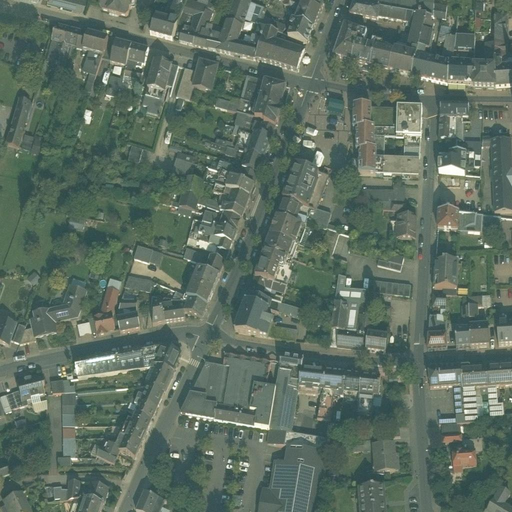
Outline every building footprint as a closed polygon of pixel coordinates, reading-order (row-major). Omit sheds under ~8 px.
[(119,16),(126,18),(128,17),(130,11),(131,11),(132,10),(134,2),(133,1),(132,1),(132,0),(101,0),(101,2),(102,4),(103,4),(101,10),(103,12),(109,14),(109,15),(110,16),(118,18),(119,17),(119,16)] [(181,20),(183,13),(186,7),(187,2),(181,0),(177,0),(175,6),(173,12),(171,16),(176,18),(181,20)] [(198,0),(197,5),(207,8),(209,3),(200,0),(198,0)] [(235,0),(227,23),(243,29),(245,22),(250,7),(251,5),(240,0),(235,0)] [(303,5),(295,2),(289,0),(286,0),(285,5),(284,7),(300,13),(303,5)] [(307,2),(305,6),(321,13),(326,0),(303,0),(304,0),(307,2)] [(355,0),(354,5),(380,10),(387,11),(389,0),(355,0)] [(389,0),(387,11),(403,14),(416,16),(426,18),(432,19),(434,20),(434,6),(433,0),(389,0)] [(186,7),(205,13),(207,8),(197,5),(187,2),(186,7)] [(297,20),(295,24),(314,32),(321,13),(305,6),(303,5),(300,13),(297,20)] [(378,19),(380,10),(354,5),(350,16),(378,22),(378,19)] [(447,8),(434,6),(434,20),(442,21),(446,22),(447,8)] [(189,15),(197,18),(202,19),(205,13),(186,7),(183,13),(189,15)] [(262,11),(250,7),(245,22),(255,26),(256,26),(262,11)] [(382,20),(401,23),(403,14),(387,11),(380,10),(378,19),(382,20)] [(176,33),(182,35),(184,28),(185,28),(189,15),(183,13),(181,20),(179,24),(176,33)] [(212,15),(205,13),(202,19),(197,31),(211,35),(213,32),(207,30),(212,15)] [(416,16),(403,14),(401,23),(413,26),(416,16)] [(426,18),(416,16),(413,26),(408,48),(409,51),(408,56),(417,58),(423,33),(426,18)] [(150,36),(172,42),(176,33),(179,24),(174,23),(156,18),(150,36)] [(197,31),(202,19),(197,18),(194,30),(197,31)] [(432,19),(426,18),(423,33),(432,35),(434,26),(431,26),(432,19)] [(261,19),(257,26),(266,30),(278,36),(277,38),(279,39),(280,36),(281,37),(285,30),(261,19)] [(494,40),(494,46),(494,71),(502,70),(502,62),(505,62),(505,61),(506,20),(495,19),(494,40)] [(227,23),(222,38),(217,54),(233,57),(237,45),(243,29),(227,23)] [(307,48),(314,32),(295,24),(294,24),(292,29),(288,40),(307,48)] [(263,40),(266,30),(257,26),(256,26),(255,26),(250,39),(252,39),(257,40),(257,41),(262,42),(263,40)] [(57,27),(53,44),(60,45),(64,46),(69,30),(57,27)] [(179,44),(193,48),(197,31),(194,30),(185,28),(184,28),(182,35),(179,44)] [(451,37),(451,29),(442,28),(441,36),(451,37)] [(342,62),(352,66),(359,34),(345,29),(335,60),(336,60),(336,61),(342,63),(342,62)] [(69,30),(64,46),(67,47),(75,50),(80,33),(69,30)] [(266,30),(263,40),(275,44),(277,38),(278,36),(266,30)] [(211,35),(197,31),(193,48),(217,54),(222,38),(211,35)] [(75,51),(83,53),(88,35),(81,33),(80,33),(75,50),(75,51)] [(417,59),(424,61),(426,52),(430,53),(434,36),(432,35),(423,33),(417,58),(417,59)] [(352,66),(371,70),(376,45),(373,44),(372,50),(364,49),(367,36),(359,34),(352,66)] [(83,53),(89,54),(103,58),(108,41),(88,35),(83,53)] [(456,38),(456,40),(455,50),(454,55),(468,56),(472,56),(472,39),(456,38)] [(254,48),(244,46),(240,59),(255,62),(262,42),(257,41),(257,40),(252,39),(251,45),(254,46),(254,48)] [(451,65),(454,55),(455,50),(456,40),(448,39),(445,59),(448,60),(447,66),(451,66),(451,65)] [(278,45),(275,44),(263,40),(262,42),(255,62),(268,65),(297,73),(305,54),(278,45)] [(50,53),(56,54),(58,47),(60,48),(60,45),(53,44),(50,53)] [(110,66),(126,70),(128,63),(132,48),(116,44),(110,66)] [(64,46),(60,45),(60,48),(58,47),(56,54),(55,58),(61,59),(64,46)] [(244,46),(237,45),(233,57),(240,59),(244,46)] [(371,70),(389,74),(394,52),(395,49),(376,45),(371,70)] [(132,48),(128,63),(142,67),(145,67),(149,51),(132,47),(132,48)] [(389,74),(412,79),(417,59),(417,58),(408,56),(394,52),(389,74)] [(58,67),(61,59),(55,58),(56,54),(50,53),(47,64),(58,67)] [(96,79),(103,58),(89,54),(83,75),(90,77),(96,79)] [(451,65),(457,65),(457,63),(468,58),(468,56),(454,55),(451,65)] [(412,79),(428,83),(432,62),(424,61),(417,59),(412,79)] [(502,62),(502,70),(511,69),(511,60),(505,61),(505,62),(502,62)] [(431,84),(436,63),(432,62),(428,83),(431,84)] [(141,70),(142,67),(128,63),(126,70),(124,78),(141,82),(143,74),(135,72),(136,68),(141,70)] [(147,115),(158,118),(167,88),(172,68),(155,63),(143,108),(148,110),(147,115)] [(449,75),(451,66),(447,66),(436,63),(431,84),(448,87),(449,75)] [(200,64),(198,74),(216,79),(218,69),(200,64)] [(466,89),(468,66),(457,65),(451,65),(451,66),(449,75),(448,87),(466,88),(466,89)] [(167,88),(172,90),(178,69),(172,67),(172,68),(167,88)] [(511,69),(502,70),(494,71),(496,92),(511,90),(511,69)] [(473,91),(496,92),(494,71),(486,70),(474,70),(473,89),(473,91)] [(177,100),(179,101),(184,102),(190,104),(193,91),(197,75),(185,72),(177,100)] [(211,96),(216,79),(198,74),(197,75),(193,91),(211,96)] [(84,94),(90,96),(96,79),(90,77),(84,94)] [(106,98),(118,101),(122,86),(122,84),(123,82),(111,79),(106,98)] [(241,103),(258,108),(265,84),(247,79),(241,103)] [(287,90),(265,84),(258,108),(282,115),(282,113),(281,113),(285,100),(284,100),(286,92),(287,90)] [(128,88),(125,87),(122,86),(118,101),(124,103),(128,88)] [(91,101),(97,103),(101,90),(95,88),(91,101)] [(227,113),(237,116),(241,103),(230,100),(229,105),(227,113)] [(17,109),(28,113),(30,104),(19,101),(16,109),(17,109)] [(184,102),(179,101),(176,112),(181,113),(184,102)] [(229,105),(218,102),(215,110),(227,113),(229,105)] [(247,118),(255,120),(258,108),(241,103),(237,116),(239,116),(247,118)] [(461,121),(468,121),(469,107),(441,107),(440,121),(457,121),(461,121)] [(282,115),(258,108),(255,120),(257,121),(264,124),(263,126),(275,130),(278,122),(279,122),(282,115)] [(6,147),(17,150),(28,113),(17,109),(9,135),(10,135),(6,147)] [(359,178),(384,178),(384,161),(376,161),(377,154),(374,154),(375,132),(371,132),(372,111),(367,111),(354,110),(354,133),(357,133),(359,133),(358,137),(357,137),(356,155),(360,155),(361,155),(361,159),(360,159),(359,178)] [(376,161),(384,161),(385,140),(397,141),(398,112),(372,111),(371,132),(375,132),(374,154),(377,154),(376,161)] [(404,142),(405,142),(405,141),(420,142),(421,142),(422,112),(398,112),(397,141),(404,141),(404,142)] [(239,116),(236,129),(244,131),(247,118),(239,116)] [(255,135),(272,141),(275,132),(275,130),(263,126),(264,124),(257,121),(253,135),(255,135)] [(450,142),(457,142),(457,121),(440,121),(439,141),(450,142)] [(244,131),(236,129),(233,137),(240,140),(241,136),(242,136),(244,131)] [(255,135),(252,142),(250,149),(247,157),(264,162),(272,141),(255,135)] [(21,151),(40,156),(44,140),(25,136),(21,151)] [(241,146),(244,147),(250,149),(252,142),(243,139),(244,137),(242,136),(241,136),(240,140),(237,147),(240,148),(241,146)] [(483,140),(483,150),(492,150),(492,143),(497,143),(497,139),(483,140)] [(492,150),(495,216),(511,215),(511,178),(510,143),(505,143),(505,139),(497,139),(497,143),(492,143),(492,150)] [(404,162),(419,163),(420,142),(405,141),(405,142),(404,162)] [(439,155),(449,155),(450,151),(450,142),(439,141),(439,155)] [(465,147),(460,147),(460,156),(466,156),(474,156),(481,156),(481,145),(465,145),(465,147)] [(247,157),(250,149),(244,147),(241,156),(247,157)] [(143,152),(132,149),(128,163),(139,166),(143,152)] [(225,157),(237,161),(239,155),(227,151),(225,157)] [(237,161),(245,164),(247,157),(241,156),(239,155),(237,161)] [(466,171),(466,156),(460,156),(457,156),(449,155),(449,163),(439,163),(438,176),(466,178),(466,171)] [(178,156),(176,162),(192,166),(193,160),(178,156)] [(466,156),(466,171),(474,172),(474,156),(466,156)] [(264,162),(247,157),(245,164),(242,170),(259,176),(264,162)] [(396,162),(384,161),(384,178),(418,180),(419,163),(404,162),(396,162)] [(192,166),(176,162),(172,176),(188,180),(192,166)] [(224,175),(241,181),(242,176),(231,172),(232,170),(224,167),(221,175),(224,175)] [(292,178),(283,202),(302,208),(309,211),(316,213),(317,212),(329,179),(296,168),(292,178)] [(244,172),(242,176),(241,181),(240,184),(254,189),(258,178),(244,172)] [(233,194),(250,200),(251,196),(254,189),(240,184),(224,175),(221,175),(216,189),(233,194)] [(188,180),(183,196),(199,200),(203,185),(188,180)] [(394,188),(393,193),(393,205),(405,206),(405,189),(394,188)] [(214,195),(230,200),(233,194),(216,189),(214,195)] [(391,205),(393,205),(393,193),(357,192),(356,199),(356,203),(382,205),(391,205)] [(250,200),(233,194),(230,200),(227,208),(227,209),(244,215),(250,200)] [(197,207),(199,200),(183,196),(179,210),(195,215),(197,207)] [(208,210),(220,214),(220,212),(221,213),(223,207),(224,207),(199,200),(197,207),(207,210),(208,210)] [(296,226),(302,208),(283,202),(277,219),(277,220),(296,226)] [(382,213),(391,213),(391,205),(382,205),(382,213)] [(405,206),(393,205),(391,205),(391,213),(405,214),(405,206)] [(225,216),(242,222),(244,215),(227,209),(227,208),(223,207),(221,213),(220,212),(220,214),(221,214),(222,215),(225,216)] [(296,226),(306,229),(307,225),(308,218),(309,211),(302,208),(296,226)] [(308,218),(307,225),(323,230),(328,216),(317,212),(316,213),(309,211),(308,218)] [(458,233),(458,230),(459,216),(439,214),(439,215),(438,232),(457,233),(458,233)] [(203,225),(214,228),(216,219),(217,218),(205,215),(205,217),(203,224),(203,225)] [(220,220),(216,219),(214,228),(218,229),(219,228),(220,229),(225,216),(222,215),(220,220)] [(242,222),(225,216),(220,229),(237,234),(242,222)] [(483,218),(459,216),(458,230),(466,231),(467,230),(470,229),(474,229),(474,230),(482,230),(482,231),(483,218)] [(482,231),(500,232),(501,220),(483,218),(482,231)] [(397,241),(415,242),(416,220),(398,219),(397,241)] [(270,238),(296,247),(303,228),(296,226),(277,220),(270,238)] [(84,231),(85,224),(70,223),(70,230),(84,231)] [(211,239),(214,240),(218,229),(214,228),(203,225),(199,236),(211,239)] [(214,240),(232,245),(237,234),(220,229),(219,228),(218,229),(214,240)] [(305,229),(303,228),(296,247),(298,248),(305,229)] [(315,254),(328,259),(336,234),(324,230),(315,254)] [(189,240),(209,246),(211,239),(199,236),(191,234),(190,238),(189,240)] [(293,262),(298,248),(296,247),(270,238),(265,252),(289,260),(293,262)] [(214,240),(211,239),(209,246),(217,249),(216,251),(229,255),(232,245),(214,240)] [(134,262),(150,267),(153,254),(138,250),(134,262)] [(215,256),(227,260),(229,255),(216,251),(215,256)] [(197,266),(208,269),(211,260),(187,252),(184,262),(189,263),(197,266)] [(287,289),(291,274),(285,272),(289,260),(265,252),(256,278),(287,289)] [(389,264),(402,268),(404,260),(391,257),(389,264)] [(208,269),(206,274),(219,279),(225,265),(211,260),(208,269)] [(377,268),(401,274),(402,268),(379,262),(377,268)] [(442,292),(457,292),(458,264),(443,264),(443,265),(436,264),(435,291),(442,292)] [(189,285),(192,286),(198,271),(206,274),(208,269),(197,266),(189,285)] [(207,309),(213,294),(201,289),(206,274),(198,271),(192,286),(187,300),(190,301),(207,309)] [(35,274),(28,280),(34,287),(41,280),(35,274)] [(206,274),(201,289),(213,294),(219,279),(206,274)] [(272,304),(274,304),(275,298),(264,294),(265,290),(271,292),(271,291),(284,296),(287,289),(256,278),(255,279),(249,296),(272,304)] [(336,305),(342,307),(345,292),(346,281),(339,278),(339,279),(335,305),(336,305)] [(126,291),(151,296),(152,285),(129,280),(126,291)] [(109,291),(121,291),(122,282),(110,282),(109,291)] [(370,295),(409,300),(411,288),(369,283),(368,295),(370,295)] [(63,311),(52,313),(54,326),(70,323),(70,321),(75,320),(78,321),(87,295),(71,289),(63,311)] [(109,292),(100,321),(112,318),(119,295),(109,292)] [(370,295),(345,292),(342,307),(347,308),(344,334),(365,336),(368,313),(368,307),(370,295)] [(249,296),(246,304),(269,312),(272,304),(249,296)] [(433,309),(446,309),(446,298),(442,298),(434,297),(433,309)] [(469,309),(469,329),(473,329),(477,321),(478,321),(478,308),(492,308),(491,299),(469,300),(469,309)] [(207,309),(190,301),(188,305),(187,307),(184,314),(198,320),(202,322),(207,309)] [(119,313),(137,313),(137,302),(122,302),(119,313)] [(163,308),(164,313),(179,310),(180,305),(180,304),(173,303),(164,302),(163,308)] [(269,313),(269,312),(246,304),(235,334),(268,340),(273,326),(273,324),(266,322),(269,313)] [(279,315),(299,321),(302,313),(280,306),(274,304),(272,304),(269,312),(269,313),(279,316),(279,315)] [(184,314),(187,307),(180,305),(179,310),(183,310),(184,314)] [(338,333),(344,334),(347,308),(342,307),(336,305),(332,332),(338,333)] [(153,328),(165,325),(164,313),(163,308),(157,307),(155,306),(155,312),(156,313),(156,318),(154,317),(153,328)] [(368,307),(368,313),(373,313),(373,317),(379,317),(380,309),(368,307)] [(379,317),(390,319),(391,310),(380,309),(379,317)] [(179,310),(164,313),(165,325),(185,322),(184,314),(183,310),(179,310)] [(57,336),(54,326),(52,313),(51,313),(35,317),(36,322),(31,324),(33,331),(35,341),(36,340),(57,336)] [(370,336),(373,317),(373,313),(368,313),(365,336),(368,336),(370,336)] [(115,333),(112,318),(100,321),(95,322),(98,336),(98,338),(107,336),(106,334),(115,333)] [(118,322),(121,336),(140,332),(137,318),(125,320),(118,322)] [(429,337),(436,337),(437,324),(437,319),(430,319),(429,337)] [(0,345),(9,349),(16,328),(0,322),(0,345)] [(98,336),(95,322),(89,323),(90,325),(92,337),(98,336)] [(77,328),(80,340),(92,337),(90,325),(77,328)] [(511,325),(507,326),(500,326),(497,327),(498,348),(511,347),(511,325)] [(268,340),(296,345),(298,333),(275,330),(275,326),(273,326),(268,340)] [(20,347),(20,346),(25,333),(26,330),(19,327),(13,344),(20,347)] [(470,331),(470,350),(489,349),(488,327),(473,329),(469,329),(470,331)] [(33,331),(25,333),(20,346),(20,347),(36,344),(36,340),(35,341),(33,331)] [(470,331),(464,332),(456,332),(456,351),(470,350),(470,331)] [(330,349),(337,349),(338,333),(332,332),(330,349)] [(337,349),(363,352),(365,336),(344,334),(338,333),(337,349)] [(366,353),(386,355),(388,339),(370,336),(368,336),(366,353)] [(446,336),(441,336),(436,337),(429,337),(428,353),(446,352),(446,336)] [(145,372),(151,371),(153,367),(174,375),(182,357),(174,354),(163,348),(142,352),(145,372)] [(78,381),(145,372),(142,352),(75,365),(78,381)] [(226,357),(224,369),(230,370),(224,410),(257,416),(255,430),(269,432),(276,396),(266,395),(267,391),(271,365),(226,357)] [(270,432),(291,436),(292,436),(298,396),(302,372),(304,362),(282,358),(280,370),(276,392),(276,396),(269,432),(270,432)] [(203,407),(224,410),(230,370),(224,369),(206,366),(193,393),(208,397),(203,407)] [(164,396),(174,375),(153,367),(151,371),(156,374),(149,389),(164,396)] [(487,390),(488,390),(486,371),(473,372),(470,373),(470,369),(461,370),(462,388),(463,392),(475,391),(487,390)] [(511,369),(486,371),(488,390),(496,389),(511,387),(511,369)] [(452,389),(454,389),(462,388),(461,370),(429,372),(430,391),(452,389)] [(298,396),(306,397),(307,385),(310,373),(302,372),(298,396)] [(321,398),(323,398),(325,374),(310,373),(307,385),(306,397),(321,399),(321,398)] [(333,400),(343,401),(346,376),(325,374),(323,398),(323,399),(333,400)] [(343,401),(359,403),(362,378),(346,376),(343,401)] [(380,380),(362,378),(359,403),(357,416),(372,418),(374,400),(378,400),(383,400),(382,396),(379,396),(380,389),(381,388),(380,382),(380,380)] [(32,401),(33,407),(41,405),(41,404),(39,398),(45,396),(43,388),(45,387),(44,384),(42,382),(39,383),(39,380),(37,379),(18,384),(17,386),(19,393),(21,404),(32,401)] [(70,382),(63,383),(66,396),(75,395),(75,388),(70,388),(70,382)] [(53,397),(62,396),(66,396),(63,383),(51,385),(53,397)] [(463,392),(462,388),(454,389),(454,391),(457,418),(465,418),(463,392)] [(139,398),(137,403),(157,412),(164,396),(149,389),(144,400),(139,398)] [(489,408),(489,407),(497,407),(497,406),(496,389),(488,390),(487,390),(489,408)] [(477,417),(475,391),(463,392),(465,418),(477,417)] [(19,393),(12,395),(17,411),(19,410),(23,409),(21,404),(19,393)] [(209,422),(255,430),(257,416),(224,410),(203,407),(208,397),(193,393),(182,417),(209,422)] [(10,412),(17,411),(12,395),(5,398),(10,412)] [(75,395),(66,396),(62,396),(63,408),(76,408),(75,395)] [(11,414),(10,412),(5,398),(0,399),(0,400),(5,416),(11,414)] [(317,422),(330,424),(333,400),(323,399),(323,398),(321,398),(321,399),(317,422)] [(140,409),(136,417),(152,424),(157,412),(137,403),(133,401),(131,405),(140,409)] [(41,405),(33,407),(35,415),(47,412),(47,403),(41,404),(41,405)] [(503,406),(497,406),(497,407),(489,407),(490,419),(504,418),(503,406)] [(76,417),(76,408),(63,408),(63,417),(76,417)] [(78,417),(76,417),(63,417),(63,429),(77,429),(78,417)] [(128,422),(126,426),(147,436),(152,424),(136,417),(133,424),(128,422)] [(457,421),(457,427),(460,427),(511,423),(511,417),(504,418),(490,419),(477,420),(477,417),(465,418),(457,418),(457,421)] [(26,421),(14,424),(17,431),(27,428),(26,421)] [(126,438),(125,440),(141,448),(147,436),(126,426),(125,426),(121,436),(126,438)] [(331,442),(330,446),(338,445),(340,427),(328,426),(326,442),(331,442)] [(441,428),(442,439),(461,437),(460,427),(457,427),(441,428)] [(63,430),(63,441),(75,441),(75,430),(63,430)] [(267,446),(289,450),(289,449),(291,436),(270,432),(269,432),(269,435),(267,446)] [(113,444),(115,445),(118,446),(118,445),(122,447),(125,440),(117,436),(114,441),(113,444)] [(291,436),(289,449),(307,452),(329,455),(330,446),(331,442),(326,442),(292,436),(291,436)] [(462,437),(461,437),(442,439),(441,439),(442,446),(461,444),(462,444),(462,442),(462,437)] [(141,448),(125,440),(122,447),(118,445),(118,446),(115,445),(114,447),(107,444),(104,451),(101,450),(97,459),(115,467),(120,455),(135,461),(141,448)] [(75,454),(75,441),(63,441),(63,454),(75,454)] [(461,444),(461,454),(463,454),(475,454),(481,453),(480,443),(481,443),(480,441),(462,442),(462,444),(461,444)] [(360,451),(364,450),(363,443),(352,444),(353,454),(360,453),(360,451)] [(374,449),(376,476),(398,474),(396,446),(374,448),(374,449)] [(91,457),(97,459),(101,450),(95,447),(91,457)] [(289,450),(286,466),(304,470),(307,452),(289,449),(289,450)] [(276,465),(271,494),(267,511),(319,511),(329,455),(307,452),(304,470),(286,466),(276,465)] [(476,470),(475,454),(463,454),(461,454),(456,454),(456,455),(453,455),(454,464),(452,464),(453,468),(454,468),(454,476),(463,476),(465,470),(476,470)] [(0,467),(0,478),(10,475),(6,465),(0,467)] [(69,492),(68,503),(74,502),(77,502),(79,491),(80,484),(70,484),(69,492)] [(79,491),(77,502),(86,500),(104,507),(110,491),(90,485),(88,493),(79,491)] [(362,511),(386,511),(384,489),(361,491),(360,491),(360,492),(361,492),(361,499),(360,499),(361,511),(362,511)] [(62,504),(68,503),(69,492),(62,492),(62,490),(54,490),(54,491),(54,498),(55,502),(60,502),(62,501),(62,504)] [(502,492),(495,502),(504,507),(510,496),(502,492)] [(259,511),(267,511),(271,494),(263,493),(259,511)] [(6,507),(8,511),(28,511),(20,495),(4,503),(6,508),(6,507)] [(163,511),(165,507),(166,508),(167,506),(159,501),(147,496),(145,495),(137,511),(163,511)] [(102,511),(104,507),(86,500),(77,502),(74,502),(74,503),(75,507),(78,508),(76,511),(102,511)] [(511,511),(504,507),(495,502),(489,511),(511,511)]
